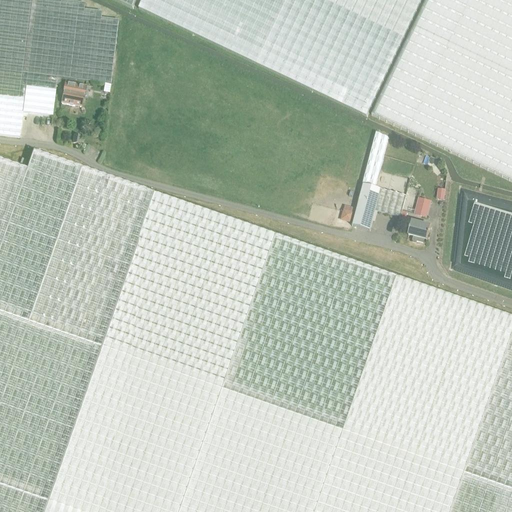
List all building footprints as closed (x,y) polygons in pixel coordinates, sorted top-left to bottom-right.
[(0,0),(0,137),(20,140),(23,115),(27,76),(57,80),(111,86),(118,22),(101,20),(102,13),(84,11),(84,5),(61,2),(60,0),(0,0)] [(110,0),(134,11),(139,0),(110,0)] [(422,0),(142,0),(138,10),(366,119),(422,0)] [(511,0),(426,0),(372,116),(429,144),(511,183),(511,0)] [(53,118),(57,80),(27,76),(23,115),(53,118)] [(82,109),(84,97),(86,89),(65,85),(62,105),(82,109)] [(388,140),(376,134),(362,186),(363,187),(352,227),(370,232),(375,212),(405,220),(407,214),(402,212),(406,197),(375,189),(388,140)] [(74,136),(72,144),(79,146),(81,137),(74,136)] [(511,511),(511,318),(155,195),(33,153),(27,170),(0,161),(0,511),(511,511)] [(427,219),(431,203),(419,200),(415,216),(427,219)] [(429,235),(429,233),(428,233),(430,228),(412,223),(410,228),(409,228),(408,230),(409,230),(408,236),(413,238),(411,242),(425,246),(428,235),(429,235)]
